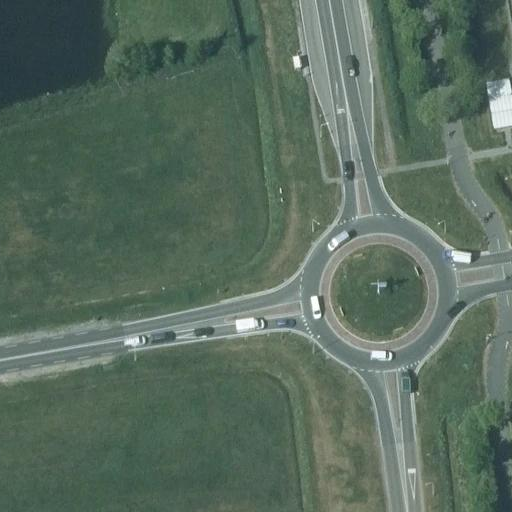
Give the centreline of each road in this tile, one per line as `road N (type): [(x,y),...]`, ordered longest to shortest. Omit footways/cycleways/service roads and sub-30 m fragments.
road 1 (unclassified): [(499,258),(489,220),(456,160),(422,0)]
road 2 (primary): [(309,288),(88,346)]
road 3 (primary): [(88,346),(314,321)]
road 4 (unclassified): [(505,511),(494,388),(504,286)]
road 5 (tertiary): [(415,511),(404,400),(412,353)]
road 6 (tertiary): [(362,361),(380,401),(396,511)]
road 7 (primary): [(392,226),(373,192),(341,81)]
road 8 (primary): [(341,81),(344,233)]
